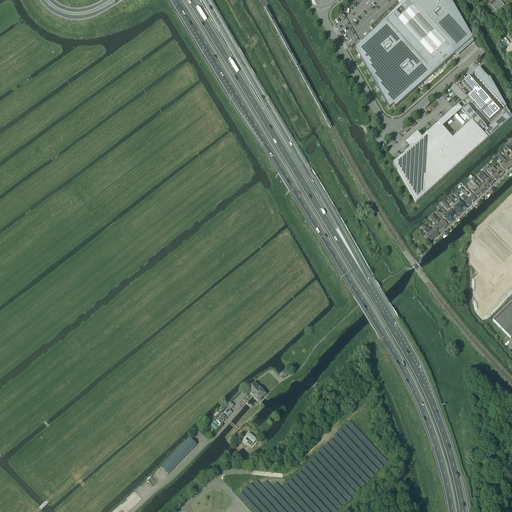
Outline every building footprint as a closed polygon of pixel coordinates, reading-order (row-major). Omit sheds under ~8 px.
[(355,50),(389,109),(393,106),(394,109),(472,39),(449,0),(410,0),(358,46),(355,50)] [(500,1),(492,8),(496,13),(504,7),(500,1)] [(479,69),(473,74),(504,109),(506,107),(489,78),(488,79),(479,69)] [(473,93),(468,98),(489,122),(499,112),(468,78),(463,82),(473,93)] [(461,110),(479,130),(488,140),(511,118),(509,113),(488,131),(466,106),(462,102),(461,104),(464,107),(461,110)] [(393,165),(416,204),(488,140),(479,130),(459,147),(438,124),(458,107),(458,106),(420,140),(417,136),(410,142),(408,144),(411,148),(393,165)] [(506,163),(498,154),(496,156),(497,157),(499,159),(502,162),(509,169),(511,166),(511,164),(508,161),(506,163)] [(505,173),(509,169),(502,162),(499,164),(502,167),(500,168),(505,173)] [(499,178),(491,169),(487,165),(485,167),(488,170),(490,172),(490,173),(492,175),(491,177),(495,182),(499,178)] [(492,167),(491,169),(499,178),(503,174),(499,169),(496,172),(492,167)] [(481,172),(478,175),(479,176),(490,187),(493,184),(494,183),(489,178),(488,180),(481,172)] [(479,176),(477,178),(478,178),(483,183),(484,183),(481,186),(486,191),(490,187),(479,176)] [(478,188),(471,181),(469,183),(481,195),(485,191),(480,187),(478,188)] [(477,199),(481,195),(469,183),(467,185),(474,192),(472,194),(477,199)] [(468,198),(468,197),(468,196),(463,191),(461,192),(464,195),(471,204),(476,200),(471,195),(468,198)] [(467,208),(471,204),(464,195),(461,198),(464,201),(463,203),(467,208)] [(454,204),(462,213),(466,209),(459,200),(454,204)] [(454,204),(450,208),(458,217),(462,213),(454,204)] [(501,210),(492,218),(496,222),(504,214),(501,210)] [(451,211),(447,215),(453,221),(457,217),(451,211)] [(440,222),(432,214),(430,216),(443,230),(447,226),(443,221),(442,222),(441,221),(440,222)] [(504,214),(496,222),(499,225),(507,218),(504,214)] [(453,221),(447,215),(442,219),(449,225),(453,221)] [(439,234),(443,230),(430,216),(428,217),(435,225),(433,226),(435,228),(435,229),(439,234)] [(507,218),(499,225),(503,229),(511,221),(507,218)] [(511,222),(511,221),(503,229),(506,233),(511,227),(511,222)] [(424,228),(425,229),(434,239),(435,237),(438,235),(434,230),(431,232),(430,231),(429,229),(426,226),(425,225),(423,226),(424,228)] [(434,239),(425,229),(423,230),(427,234),(428,235),(426,237),(430,242),(434,239)] [(476,233),(470,238),(470,250),(492,274),(488,278),(492,282),(508,268),(506,266),(505,266),(501,262),(501,261),(497,257),(496,258),(492,253),(493,252),(489,248),(488,249),(484,244),(485,244),(480,239),(477,237),(478,236),(476,233)] [(511,302),(493,321),(510,339),(511,337),(511,302)] [(258,402),(259,401),(266,395),(255,383),(247,390),(253,397),(258,402)] [(224,417),(223,416),(225,415),(228,418),(232,413),(229,411),(230,410),(226,407),(224,404),(221,408),(221,409),(218,412),(219,413),(214,419),(221,425),(226,419),(224,417)] [(203,424),(201,426),(204,430),(206,428),(206,429),(210,425),(209,424),(210,424),(207,421),(204,424),(203,424)] [(250,448),(257,440),(249,434),(243,441),(250,448)] [(168,475),(177,465),(196,445),(189,438),(160,468),(168,475)]
